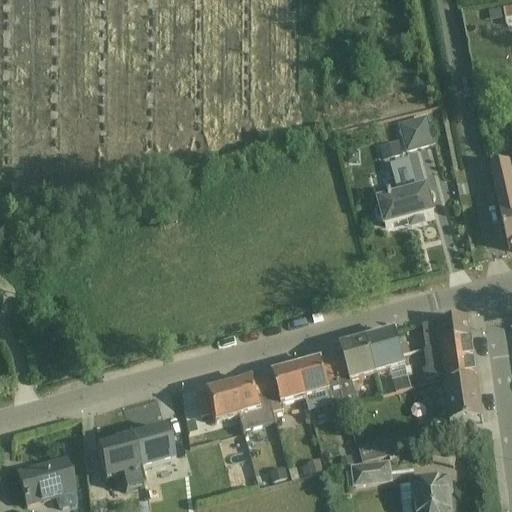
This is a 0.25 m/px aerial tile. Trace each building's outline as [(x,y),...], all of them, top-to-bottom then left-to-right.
[(503,113),(482,117),(484,129),(505,125),(503,113)] [(427,123),(402,130),(409,155),(434,148),(427,123)] [(511,164),(491,169),(510,252),(511,253),(511,164)] [(418,194),(415,185),(415,184),(419,184),(418,182),(395,189),(396,190),(399,189),(401,198),(393,201),(392,199),(389,200),(390,202),(380,204),(381,210),(380,210),(378,211),(377,212),(376,214),(376,215),(376,216),(376,218),(376,219),(377,221),(377,222),(378,222),(379,223),(381,224),(382,224),(383,224),(385,224),(386,230),(435,216),(428,191),(418,194)] [(435,348),(471,344),(469,323),(433,327),(435,348)] [(374,382),(404,373),(394,339),(364,348),(374,382)] [(435,348),(441,392),(477,388),(471,344),(435,348)] [(374,382),(364,348),(337,356),(347,389),(374,382)] [(304,405),(327,399),(318,364),(294,371),(304,405)] [(304,405),(294,371),(270,378),(280,412),(304,405)] [(234,423),(258,416),(249,383),(224,390),(234,423)] [(445,432),(482,428),(477,388),(441,392),(445,432)] [(234,423),(224,390),(200,396),(209,430),(234,423)] [(422,409),(425,392),(406,390),(403,407),(422,409)] [(140,477),(174,467),(165,432),(130,442),(140,477)] [(144,491),(140,477),(130,442),(114,446),(115,449),(96,454),(105,486),(122,482),(126,496),(144,491)] [(22,511),(30,511),(73,499),(63,466),(13,481),(22,511)] [(391,466),(356,473),(362,496),(396,489),(391,466)] [(413,511),(453,511),(450,482),(411,486),(413,511)] [(204,511),(205,501),(178,501),(178,511),(204,511)]
